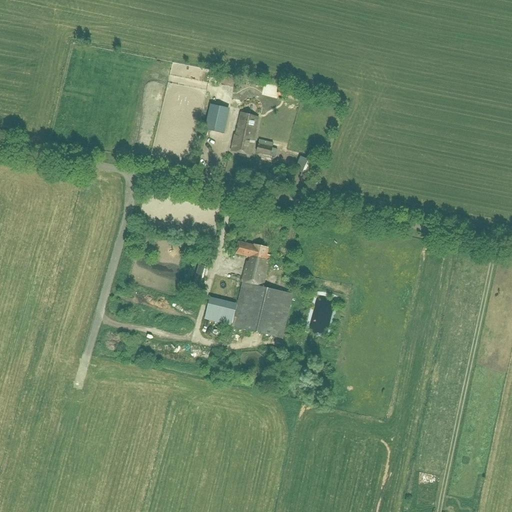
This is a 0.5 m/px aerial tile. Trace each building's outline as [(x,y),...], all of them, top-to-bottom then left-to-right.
[(223,73),(220,83),(233,88),(236,77),(223,73)] [(223,133),(229,109),(211,105),(205,129),(223,133)] [(229,153),(249,156),(256,118),(238,114),(234,136),(233,136),(229,153)] [(259,141),(257,153),(276,157),(278,145),(259,141)] [(296,169),(302,172),(303,171),(313,175),(318,164),(308,160),(307,162),(300,159),(296,169)] [(232,326),(282,339),(293,295),(263,287),(270,256),(267,255),(268,248),(253,245),(253,246),(238,242),(236,254),(250,257),(249,263),(246,262),(241,282),(216,275),(205,319),(232,326)]
